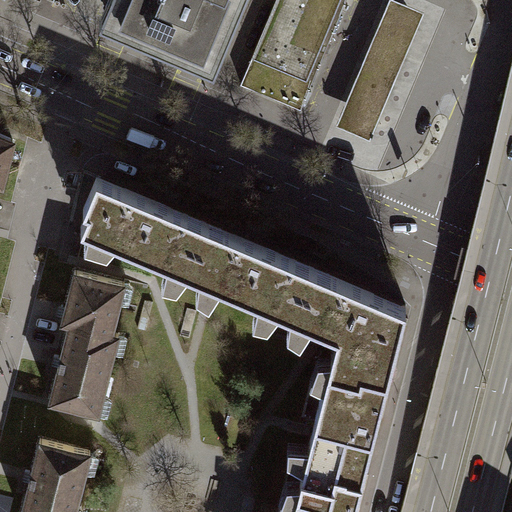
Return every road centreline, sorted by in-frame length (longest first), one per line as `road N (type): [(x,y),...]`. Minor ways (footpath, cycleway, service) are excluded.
road 1 (tertiary): [(0,66),(447,251)]
road 2 (tertiary): [(511,184),(431,511)]
road 3 (residential): [(54,147),(0,384)]
road 4 (tertiary): [(427,339),(384,511)]
road 5 (tertiary): [(473,511),(511,354)]
